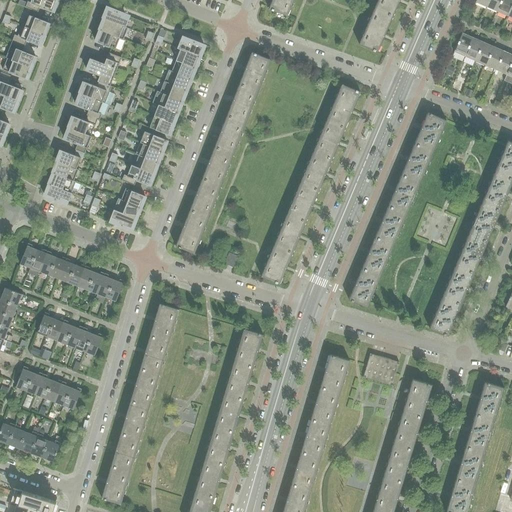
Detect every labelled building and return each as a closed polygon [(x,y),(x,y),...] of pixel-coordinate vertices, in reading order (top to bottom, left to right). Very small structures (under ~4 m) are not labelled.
[(31,0),(31,3),(28,2),(25,8),(38,13),(40,7),(53,13),(57,1),(54,0),(31,0)] [(287,17),(293,0),(272,0),(269,9),(287,17)] [(378,0),(374,9),(393,17),(400,0),(378,0)] [(489,0),(486,7),(497,12),(501,0),(489,0)] [(511,0),(501,0),(497,12),(507,16),(511,2),(511,0)] [(122,13),(108,7),(103,19),(104,20),(127,29),(128,28),(125,28),(128,20),(121,17),(122,13)] [(393,17),(374,9),(359,44),(377,52),(393,17)] [(22,26),(44,34),(49,23),(35,18),(29,15),(25,27),(22,25),(22,26)] [(99,31),(100,31),(119,39),(123,40),(127,29),(104,20),(99,31)] [(18,36),(15,35),(12,42),(24,46),(27,41),(39,46),(44,34),(22,26),(18,36)] [(119,39),(100,31),(96,42),(109,47),(115,50),(119,39)] [(454,52),(465,57),(473,38),(462,33),(454,52)] [(465,57),(475,61),(483,42),(473,38),(465,57)] [(180,41),(177,48),(200,57),(204,45),(190,40),(188,44),(180,41)] [(475,61),(486,66),(494,47),(483,42),(475,61)] [(486,66),(496,71),(504,51),(494,47),(486,66)] [(9,59),(7,58),(7,59),(31,68),(35,56),(22,51),(13,48),(9,59)] [(195,68),(200,57),(177,48),(180,50),(176,60),(195,68)] [(496,71),(506,75),(511,62),(511,54),(504,51),(496,71)] [(239,85),(258,92),(270,60),(252,52),(239,85)] [(104,64),(91,59),(87,71),(100,76),(98,82),(99,82),(111,87),(112,87),(110,86),(121,58),(109,53),(104,64)] [(26,80),(31,68),(7,59),(3,70),(13,74),(26,80)] [(176,60),(172,71),(169,70),(169,71),(191,79),(195,68),(176,60)] [(448,66),(445,73),(450,75),(453,68),(448,66)] [(191,79),(169,71),(164,82),(187,90),(191,79)] [(0,94),(18,102),(22,90),(9,85),(11,80),(0,75),(0,94)] [(97,87),(84,82),(79,94),(80,94),(102,103),(103,103),(105,104),(111,87),(99,82),(97,87)] [(164,82),(160,93),(157,91),(157,92),(182,102),(187,90),(164,82)] [(239,85),(226,117),(245,124),(258,92),(239,85)] [(329,116),(347,124),(360,92),(342,85),(329,116)] [(182,102),(157,92),(152,103),(178,113),(182,102)] [(13,113),(18,102),(0,94),(0,108),(13,113)] [(102,103),(80,94),(76,105),(89,110),(87,116),(88,116),(97,120),(99,120),(101,115),(98,113),(102,103)] [(158,105),(154,116),(173,124),(178,113),(152,103),(158,105)] [(428,112),(415,143),(433,151),(447,120),(428,112)] [(73,116),(68,128),(69,128),(91,137),(91,136),(97,120),(88,116),(86,121),(73,116)] [(169,136),(173,124),(154,116),(150,128),(156,130),(169,136)] [(315,147),(334,155),(347,124),(329,116),(315,147)] [(226,117),(214,149),(232,157),(245,124),(226,117)] [(0,133),(5,135),(9,123),(0,119),(0,133)] [(91,137),(69,128),(64,140),(77,145),(75,150),(84,154),(91,137)] [(145,132),(140,143),(162,152),(167,140),(154,135),(145,132)] [(511,143),(507,141),(494,172),(511,179),(511,143)] [(140,143),(136,154),(158,163),(162,152),(140,143)] [(401,175),(420,183),(433,151),(415,143),(401,175)] [(302,179),(321,186),(334,155),(315,147),(302,179)] [(201,182),(220,189),(232,157),(214,149),(201,182)] [(74,155),(61,150),(56,162),(57,162),(78,171),(78,170),(76,169),(80,158),(74,156),(74,155)] [(131,165),(154,174),(158,163),(136,154),(139,156),(134,166),(131,165)] [(57,162),(52,174),(53,174),(75,183),(76,182),(74,181),(78,171),(57,162)] [(149,186),(154,174),(131,165),(127,176),(124,175),(122,181),(134,186),(136,181),(149,186)] [(500,211),(511,182),(511,179),(494,172),(481,203),(500,211)] [(71,193),(75,183),(53,174),(49,185),(71,194),(72,193),(71,193)] [(388,206),(407,214),(420,183),(401,175),(388,206)] [(289,210),(308,218),(321,186),(302,179),(289,210)] [(201,182),(188,214),(207,221),(220,189),(201,182)] [(71,194),(49,185),(45,196),(59,202),(61,198),(69,201),(71,194)] [(118,199),(140,208),(145,196),(132,191),(126,189),(121,200),(118,199)] [(140,208),(118,199),(114,210),(136,219),(140,208)] [(500,211),(481,203),(468,234),(487,242),(500,211)] [(375,237),(394,245),(407,214),(388,206),(375,237)] [(118,221),(117,225),(131,230),(136,219),(114,210),(111,218),(118,221)] [(276,241),(294,249),(308,218),(289,210),(276,241)] [(176,246),(194,254),(207,221),(188,214),(176,246)] [(487,242),(468,234),(455,265),(474,274),(487,242)] [(375,237),(362,269),(380,277),(394,245),(375,237)] [(261,277),(280,284),(294,249),(276,241),(261,277)] [(20,264),(30,268),(37,250),(31,248),(32,245),(28,244),(20,264)] [(38,276),(40,272),(48,251),(43,250),(42,252),(37,250),(30,268),(31,268),(29,273),(38,276)] [(48,251),(40,272),(49,275),(56,258),(50,255),(51,253),(48,251)] [(224,264),(234,267),(238,256),(229,252),(224,264)] [(56,258),(49,275),(59,279),(67,259),(63,257),(61,260),(56,258)] [(59,279),(68,283),(75,265),(69,263),(70,260),(67,259),(59,279)] [(75,265),(68,283),(78,286),(86,266),(82,264),(80,267),(75,265)] [(474,274),(455,265),(442,296),(461,305),(474,274)] [(89,268),(86,266),(78,286),(87,290),(94,273),(88,270),(89,268)] [(367,308),(380,277),(362,269),(348,300),(367,308)] [(100,275),(94,273),(87,290),(97,294),(105,273),(101,272),(100,275)] [(108,275),(105,273),(97,294),(106,298),(113,280),(107,278),(108,275)] [(113,280),(106,298),(116,301),(124,281),(120,279),(119,282),(113,280)] [(24,296),(5,288),(1,300),(17,306),(19,300),(22,301),(24,296)] [(429,327),(448,336),(461,305),(442,296),(429,327)] [(15,312),(17,306),(1,300),(0,301),(0,312),(15,318),(17,313),(15,312)] [(150,336),(169,342),(179,309),(160,304),(150,336)] [(0,312),(0,325),(8,329),(11,322),(13,323),(15,318),(0,312)] [(37,333),(47,337),(54,319),(48,317),(49,314),(45,313),(37,333)] [(47,337),(56,341),(64,320),(60,319),(59,321),(54,319),(47,337)] [(56,341),(66,344),(73,327),(67,325),(68,322),(64,320),(56,341)] [(6,334),(8,329),(0,325),(0,338),(7,341),(7,340),(9,335),(6,334)] [(73,327),(66,344),(75,348),(83,328),(79,327),(78,329),(73,327)] [(87,330),(83,328),(75,348),(85,352),(92,335),(86,332),(87,330)] [(234,361),(253,367),(263,335),(244,329),(234,361)] [(92,335),(85,352),(95,356),(103,336),(98,334),(97,337),(92,335)] [(140,369),(160,374),(169,342),(150,336),(140,369)] [(370,354),(363,377),(392,386),(399,362),(370,354)] [(330,355),(321,387),(340,393),(349,361),(330,355)] [(224,394),(244,400),(253,367),(234,361),(224,394)] [(16,388),(25,391),(32,374),(26,371),(28,368),(23,367),(16,388)] [(131,401),(150,407),(160,374),(140,369),(131,401)] [(32,374),(25,391),(35,395),(43,375),(39,373),(38,376),(32,374)] [(35,395),(45,399),(52,381),(46,378),(47,376),(43,375),(35,395)] [(412,379),(403,411),(422,417),(432,385),(412,379)] [(57,383),(52,381),(45,399),(54,402),(62,382),(58,380),(57,383)] [(54,402),(64,406),(71,389),(65,386),(66,383),(62,382),(54,402)] [(475,414),(494,420),(504,387),(484,382),(475,414)] [(311,420),(330,425),(340,393),(321,387),(311,420)] [(76,391),(71,389),(64,406),(74,410),(82,390),(77,388),(76,391)] [(224,394),(215,426),(234,432),(244,400),(224,394)] [(121,433),(140,439),(150,407),(131,401),(121,433)] [(393,444),(413,449),(422,417),(403,411),(393,444)] [(465,447),(484,453),(494,420),(475,414),(465,447)] [(311,420),(301,452),(320,458),(330,425),(311,420)] [(0,430),(0,440),(8,444),(15,425),(9,423),(8,426),(3,423),(0,430)] [(8,444),(19,448),(25,432),(19,430),(20,427),(15,425),(8,444)] [(205,459),(224,465),(234,432),(215,426),(205,459)] [(19,448),(30,453),(38,434),(33,432),(32,432),(30,434),(25,432),(19,448)] [(121,433),(111,466),(130,472),(140,439),(121,433)] [(30,453),(42,457),(48,441),(42,439),(43,436),(38,434),(30,453)] [(53,443),(48,441),(42,457),(53,462),(61,443),(60,443),(54,440),(53,443)] [(393,444),(383,476),(403,482),(413,449),(393,444)] [(455,479),(474,485),(484,453),(465,447),(455,479)] [(291,485),(310,490),(320,458),(301,452),(291,485)] [(205,459),(195,491),(215,497),(224,465),(205,459)] [(101,498),(121,504),(130,472),(111,466),(101,498)] [(384,511),(393,511),(403,482),(383,476),(374,509),(384,511)] [(455,479),(445,511),(446,511),(466,511),(474,485),(455,479)] [(291,485),(282,511),(303,511),(310,490),(291,485)] [(17,504),(14,511),(55,511),(59,502),(54,501),(13,488),(13,489),(15,489),(11,502),(17,504)] [(189,511),(210,511),(215,497),(195,491),(189,511)]
